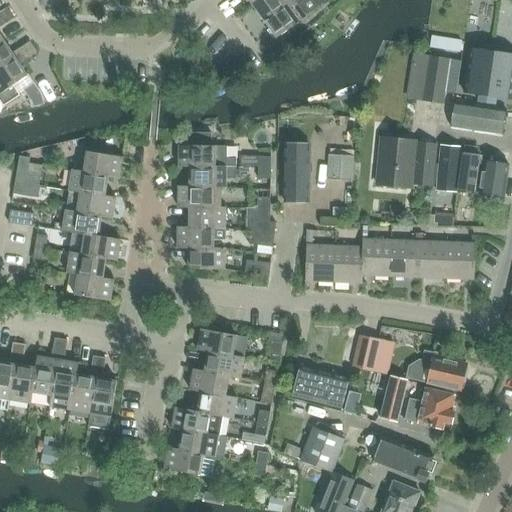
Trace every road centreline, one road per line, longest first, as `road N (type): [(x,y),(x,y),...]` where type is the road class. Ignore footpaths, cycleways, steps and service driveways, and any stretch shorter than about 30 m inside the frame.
road 1 (residential): [(485,329),(373,307),(173,289)]
road 2 (residential): [(249,52),(211,4),(145,47),(56,43),(18,0)]
road 3 (residential): [(0,313),(133,337)]
road 4 (residential): [(154,283),(151,154)]
